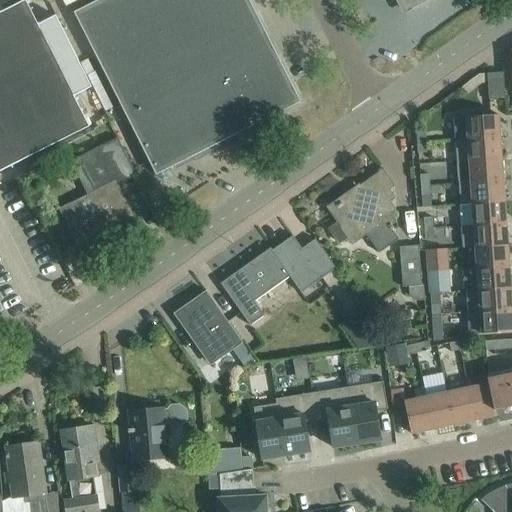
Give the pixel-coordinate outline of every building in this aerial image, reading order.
[(25,0),(0,12),(0,171),(89,127),(74,96),(92,87),(55,16),(38,25),(25,0)] [(248,0),(99,0),(74,12),(156,174),(300,102),(248,0)] [(431,0),(400,0),(407,12),(431,0)] [(505,99),(503,73),(487,74),(489,99),(505,99)] [(467,139),(500,137),(498,115),(454,118),(455,140),(467,139)] [(417,143),(426,142),(425,131),(416,132),(417,143)] [(500,137),(467,139),(469,161),(502,158),(500,137)] [(91,192),(70,203),(58,209),(78,247),(112,230),(109,224),(116,220),(119,226),(135,218),(118,184),(136,175),(117,138),(74,159),(91,192)] [(427,153),(426,142),(417,143),(418,154),(427,153)] [(503,180),(502,158),(469,161),(470,182),(503,180)] [(340,244),(362,228),(380,253),(400,239),(391,226),(397,221),(391,213),(395,210),(390,202),(395,199),(390,191),(395,187),(382,168),(381,169),(382,170),(357,187),(354,182),(352,183),(358,191),(330,211),(328,207),(327,208),(338,224),(330,230),(340,244)] [(421,186),(430,185),(429,174),(420,175),(421,186)] [(503,180),(470,182),(472,204),(505,202),(503,180)] [(431,196),(430,185),(421,186),(421,197),(431,196)] [(505,202),(472,204),(460,205),(461,226),(473,225),(506,223),(505,202)] [(424,229),(433,228),(433,217),(423,218),(424,229)] [(508,245),(506,223),(473,225),(475,247),(508,245)] [(433,228),(424,229),(425,240),(434,239),(433,228)] [(321,248),(308,257),(292,235),(291,235),(292,236),(272,250),(270,247),(269,248),(270,248),(241,268),(240,268),(242,271),(237,275),(236,273),(220,283),(250,325),(264,315),(254,301),(288,277),(301,294),(336,269),(321,248)] [(422,284),(418,244),(400,246),(404,286),(409,285),(422,284)] [(508,245),(475,247),(476,268),(509,266),(508,245)] [(437,271),(448,271),(446,249),(426,250),(428,272),(437,271)] [(509,266),(476,268),(463,269),(464,291),(511,288),(509,266)] [(438,282),(437,271),(428,272),(428,283),(438,282)] [(422,284),(409,285),(410,295),(416,301),(425,300),(423,284),(422,284)] [(511,305),(511,288),(464,291),(452,292),(454,313),(468,312),(511,309),(511,305)] [(242,341),(225,318),(214,302),(183,324),(211,363),(242,341)] [(432,315),(441,314),(440,303),(431,304),(432,315)] [(511,309),(468,312),(469,335),(511,331),(511,309)] [(441,314),(432,315),(433,326),(442,325),(441,314)] [(371,318),(348,335),(359,350),(391,345),(381,332),(371,318)] [(468,339),(459,341),(461,350),(470,348),(468,339)] [(485,351),(511,348),(511,339),(485,341),(485,351)] [(452,352),(461,350),(459,341),(450,343),(452,352)] [(425,342),(416,344),(417,353),(427,351),(425,342)] [(406,343),(386,348),(389,362),(409,357),(408,355),(406,346),(406,343)] [(408,355),(417,353),(416,344),(406,346),(408,355)] [(306,357),(294,360),(295,367),(308,365),(306,357)] [(495,410),(511,406),(511,374),(488,379),(496,416),(497,415),(495,410)] [(468,388),(475,420),(496,416),(488,379),(487,379),(488,384),(468,388)] [(347,387),(357,444),(380,440),(376,411),(387,409),(383,381),(347,387)] [(312,393),(316,420),(328,419),(333,448),(357,444),(347,387),(312,393)] [(447,392),(454,424),(475,420),(468,388),(447,392)] [(426,397),(433,429),(454,424),(447,392),(426,397)] [(312,393),(276,399),(286,456),(309,452),(305,422),(316,420),(312,393)] [(433,429),(426,397),(404,402),(411,434),(433,429)] [(262,460),(286,456),(276,399),(275,399),(276,404),(254,407),(257,428),(252,429),(253,449),(260,448),(262,460)] [(128,433),(131,432),(133,460),(166,457),(173,457),(171,423),(175,423),(179,426),(181,425),(187,419),(186,410),(179,404),(171,405),(168,409),(163,409),(163,408),(129,411),(130,429),(128,429),(128,433)] [(61,431),(64,451),(69,480),(97,475),(93,454),(97,453),(93,426),(61,431)] [(6,458),(8,458),(13,498),(24,497),(25,504),(29,504),(30,511),(47,511),(38,443),(6,447),(7,453),(5,453),(6,458)] [(241,448),(205,451),(207,475),(219,474),(242,471),(241,458),(241,448)] [(251,457),(241,458),(242,471),(252,469),(251,457)] [(136,492),(134,463),(118,464),(121,493),(136,492)] [(253,488),(252,469),(242,471),(219,474),(220,480),(221,498),(218,498),(219,511),(218,511),(270,511),(270,509),(266,509),(266,496),(252,497),(252,489),(253,488)] [(511,511),(511,483),(504,486),(491,492),(480,500),(481,501),(482,500),(494,511),(511,511)] [(136,492),(121,493),(122,511),(140,511),(139,491),(136,492)] [(65,501),(66,511),(96,511),(98,511),(96,496),(65,501)]
